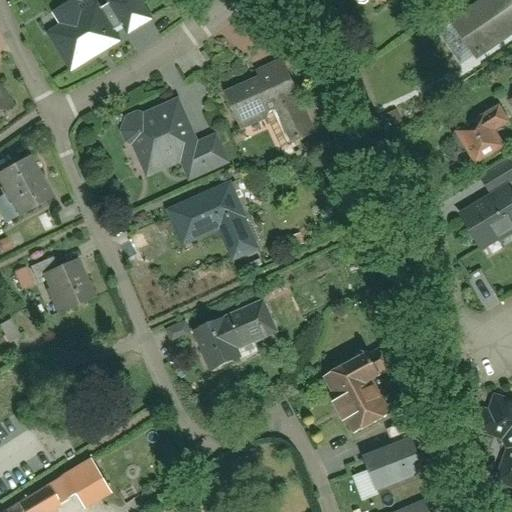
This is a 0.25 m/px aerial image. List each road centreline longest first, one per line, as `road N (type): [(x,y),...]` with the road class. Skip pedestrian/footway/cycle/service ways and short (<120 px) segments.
road 1 (residential): [(51,111),(191,440),(228,443),(274,423),(298,431),(333,511)]
road 2 (residential): [(51,111),(115,81),(230,0)]
road 3 (residential): [(428,216),(461,320),(488,351),(511,326)]
